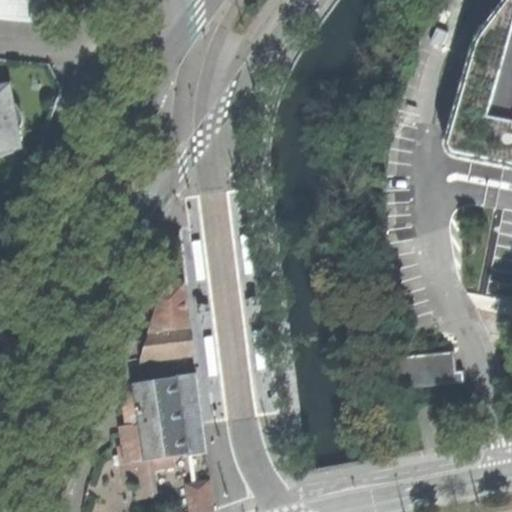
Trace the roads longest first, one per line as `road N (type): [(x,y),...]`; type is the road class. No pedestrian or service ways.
road 1 (primary): [(163,55),(97,179),(0,398)]
road 2 (primary): [(0,506),(102,288),(156,196)]
road 3 (primary): [(156,196),(300,0)]
road 4 (secondary): [(511,477),(329,511)]
road 5 (primary): [(156,196),(163,55)]
road 6 (residential): [(102,0),(105,13),(88,42),(58,50),(0,45)]
